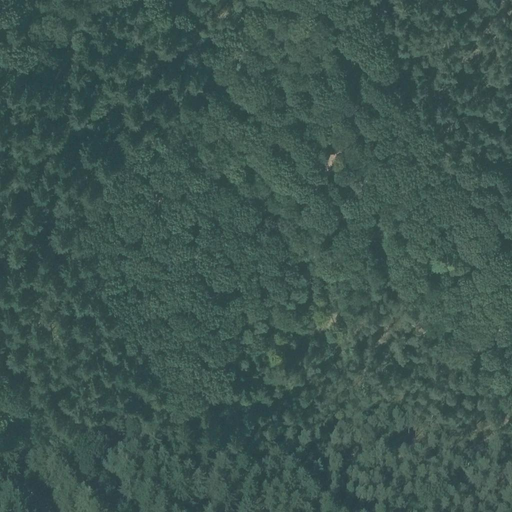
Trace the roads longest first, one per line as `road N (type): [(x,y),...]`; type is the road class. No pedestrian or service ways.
road 1 (track): [(81,490),(511,116)]
road 2 (track): [(158,0),(511,381)]
road 3 (track): [(363,0),(511,294)]
road 4 (tertiary): [(100,511),(0,395)]
